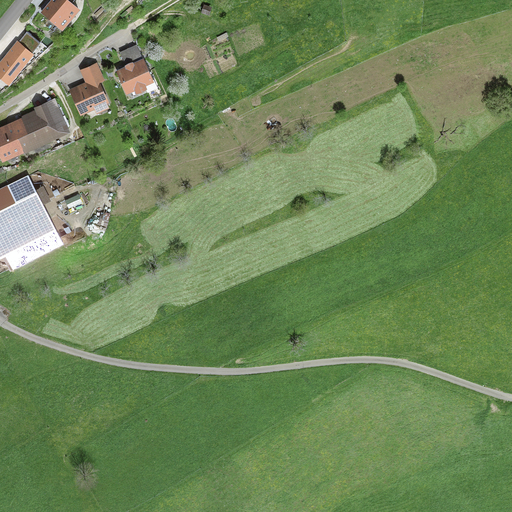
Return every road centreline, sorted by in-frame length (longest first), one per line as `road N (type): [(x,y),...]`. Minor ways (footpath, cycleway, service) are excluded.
road 1 (unclassified): [(0,322),(40,342),(125,363),(235,370),(370,360),(511,396)]
road 2 (residential): [(0,109),(147,17)]
